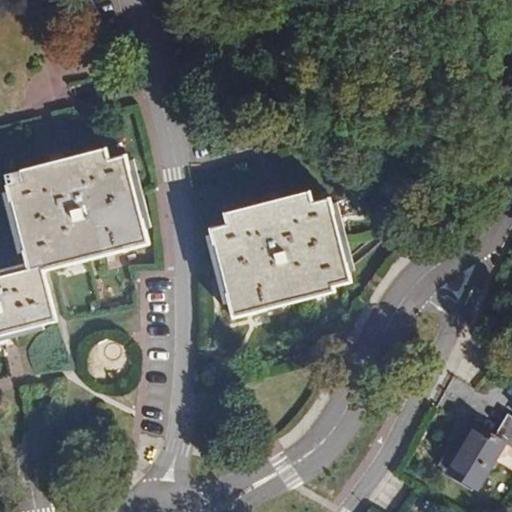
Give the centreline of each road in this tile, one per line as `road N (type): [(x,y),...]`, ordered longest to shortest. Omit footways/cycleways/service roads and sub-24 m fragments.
road 1 (residential): [(167,499),(190,384),(187,212),(134,0)]
road 2 (residential): [(486,255),(400,295),(319,440),(198,511)]
road 3 (residential): [(353,511),(460,325),(486,255)]
